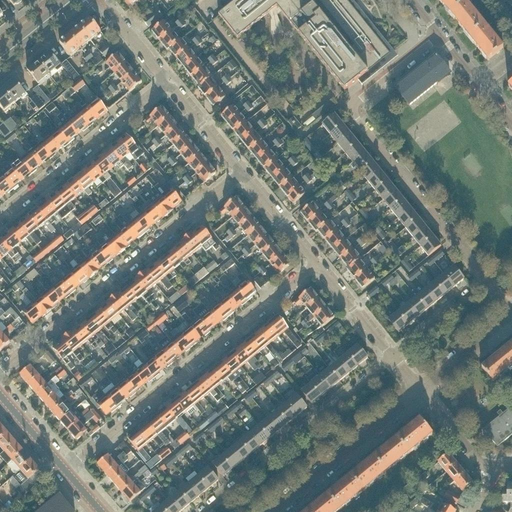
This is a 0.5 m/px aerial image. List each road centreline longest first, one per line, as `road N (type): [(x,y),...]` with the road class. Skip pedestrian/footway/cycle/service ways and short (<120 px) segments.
road 1 (residential): [(439,35),(353,111),(484,278)]
road 2 (residential): [(65,471),(320,269)]
road 3 (residential): [(0,375),(243,175)]
road 4 (residential): [(391,356),(202,511)]
road 5 (residential): [(168,83),(0,222)]
road 6 (residential): [(275,511),(421,391)]
road 7 (residential): [(320,269),(243,175)]
road 8 (residential): [(484,278),(391,356)]
